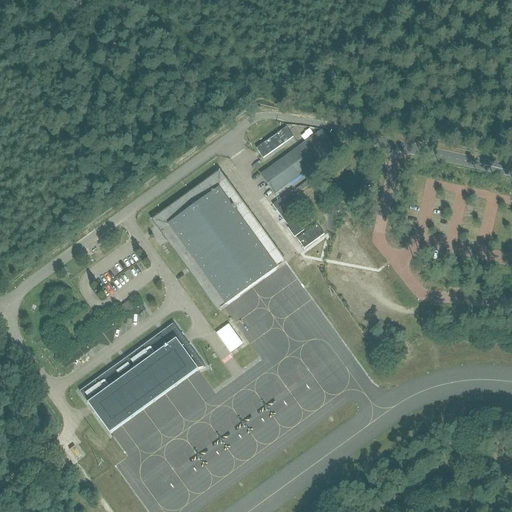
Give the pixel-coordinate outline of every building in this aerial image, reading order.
[(286,127),(256,148),(263,158),(293,137),(286,127)] [(312,166),(320,159),(321,161),(335,150),(336,151),(336,150),(322,131),(322,132),(307,143),(262,176),(262,175),(261,175),(275,194),(276,194),(275,194),(313,167),(312,166)] [(276,268),(284,262),(220,172),(153,221),(218,310),(226,304),(227,305),(277,269),(276,268)] [(310,179),(296,189),(299,193),(313,183),(310,179)] [(307,211),(293,191),(273,205),(288,225),(307,211)] [(304,231),(297,221),(288,228),(295,238),(304,231)] [(297,239),(305,249),(325,235),(317,225),(297,239)] [(135,308),(129,301),(120,308),(125,315),(135,308)] [(110,370),(80,392),(90,406),(94,412),(111,434),(199,370),(206,368),(193,351),(188,355),(182,348),(177,340),(183,336),(174,324),(115,367),(110,370)] [(81,456),(74,446),(69,450),(76,459),(81,456)] [(68,465),(60,454),(55,458),(63,469),(68,465)]
